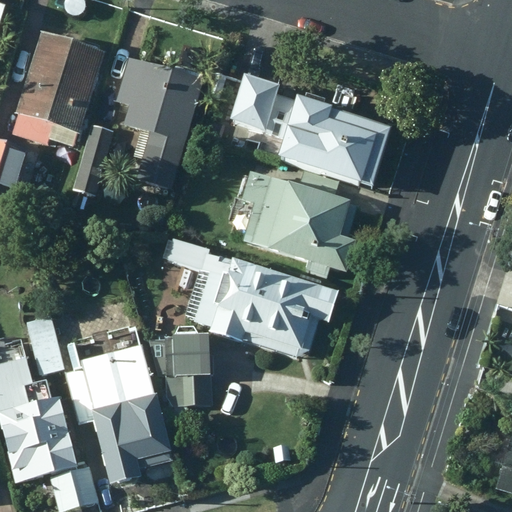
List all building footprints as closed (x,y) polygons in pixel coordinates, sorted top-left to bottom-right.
[(78,142),(103,62),(39,43),(13,124),(16,124),(10,143),(43,153),(41,158),(53,162),(57,150),(71,155),(75,142),(78,142)] [(135,186),(170,198),(201,89),(127,68),(116,107),(128,111),(122,134),(148,142),(135,186)] [(358,191),(370,195),(386,136),(320,118),(322,111),(302,105),(300,111),(295,110),(296,103),(275,97),(276,92),(241,83),(228,127),(262,136),(263,133),(284,140),(276,168),(357,194),(358,191)] [(113,137),(91,131),(72,195),(94,201),(113,137)] [(25,158),(0,149),(0,208),(8,211),(25,158)] [(298,197),(249,183),(241,211),(252,215),(241,251),(344,284),(354,253),(346,250),(356,215),(332,207),(334,201),(300,190),(298,197)] [(327,334),(336,302),(317,296),(321,286),(300,279),(296,289),(208,260),(209,258),(170,246),(163,266),(200,279),(185,324),(194,327),(192,330),(210,336),(209,340),(240,350),(241,348),(294,365),(308,358),(317,331),(327,334)] [(50,324),(25,330),(38,383),(64,376),(50,324)] [(164,376),(165,413),(212,411),(209,344),(197,345),(192,336),(177,337),(173,344),(164,344),(163,363),(157,363),(156,376),(164,376)] [(140,355),(79,371),(80,377),(61,382),(74,432),(91,428),(108,496),(139,488),(137,479),(172,470),(155,404),(153,405),(140,355)] [(25,367),(0,373),(0,439),(13,493),(75,477),(58,409),(49,411),(44,392),(32,395),(25,367)] [(511,429),(495,490),(511,494),(511,429)] [(89,475),(50,485),(56,511),(82,511),(97,508),(89,475)]
